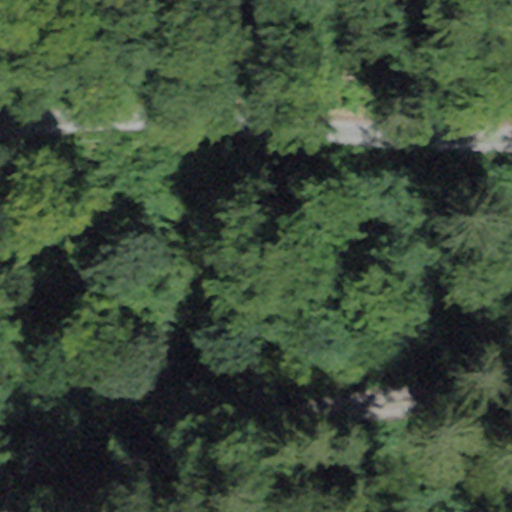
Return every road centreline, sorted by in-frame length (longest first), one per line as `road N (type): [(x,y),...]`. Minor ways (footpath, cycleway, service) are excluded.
road 1 (track): [(0,131),(409,174),(511,163)]
road 2 (track): [(511,385),(304,409),(189,434),(24,511)]
